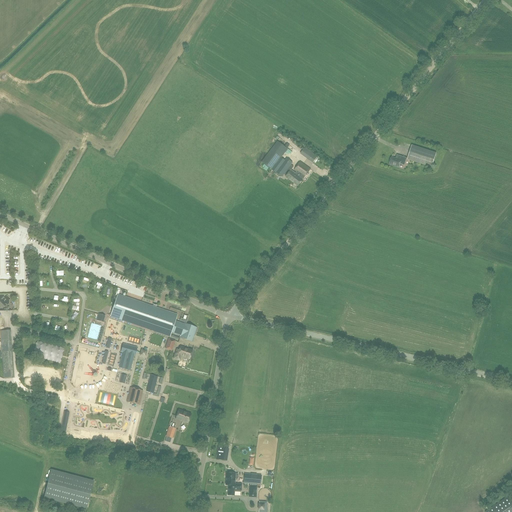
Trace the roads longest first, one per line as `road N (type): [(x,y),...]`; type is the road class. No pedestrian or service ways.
road 1 (unclassified): [(228,316),(485,0)]
road 2 (unclassified): [(511,382),(228,316)]
road 3 (unclassified): [(228,316),(0,213)]
road 4 (unclassified): [(193,511),(228,316)]
